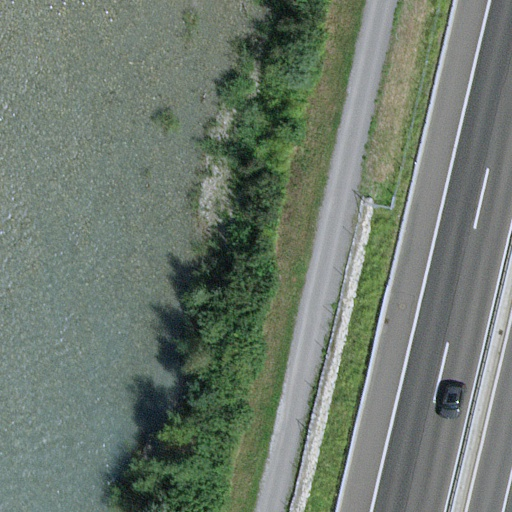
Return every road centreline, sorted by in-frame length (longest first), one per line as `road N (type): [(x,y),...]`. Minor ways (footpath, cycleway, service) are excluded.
road 1 (track): [(380,0),(261,511)]
road 2 (motorway): [(511,64),(408,511)]
